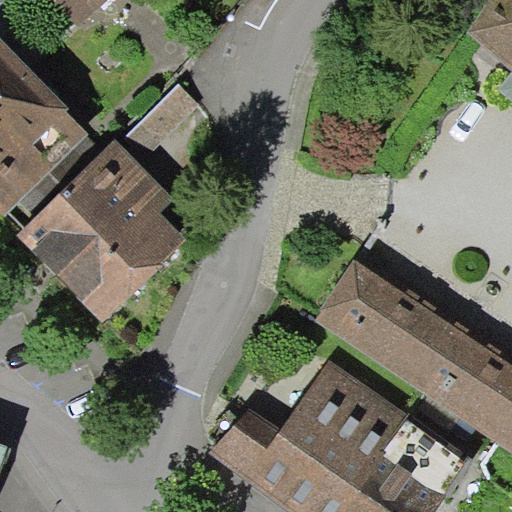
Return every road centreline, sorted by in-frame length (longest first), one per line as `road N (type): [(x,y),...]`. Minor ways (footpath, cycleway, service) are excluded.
road 1 (residential): [(317,0),(137,511)]
road 2 (residential): [(108,511),(0,400)]
